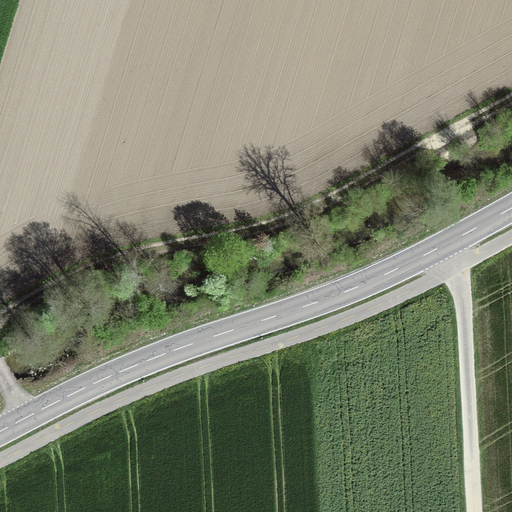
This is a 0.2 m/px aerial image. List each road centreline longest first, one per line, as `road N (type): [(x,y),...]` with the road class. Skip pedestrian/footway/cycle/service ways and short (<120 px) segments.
road 1 (track): [(511,96),(287,218),(92,264),(31,293),(0,320)]
road 2 (tertiary): [(511,207),(322,301),(166,353),(0,430)]
road 3 (track): [(455,241),(475,511)]
